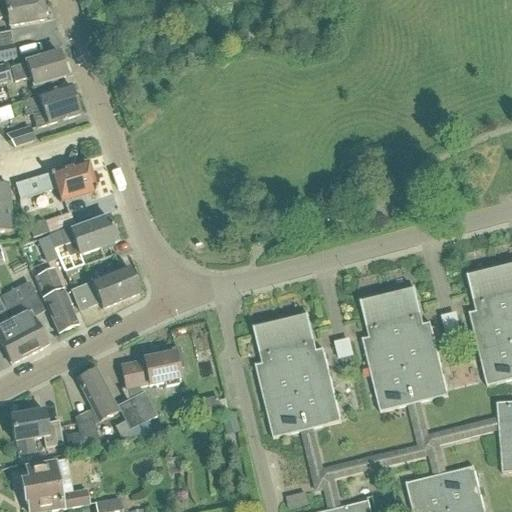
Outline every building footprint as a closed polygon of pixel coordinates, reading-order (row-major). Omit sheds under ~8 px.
[(44,23),(40,0),(30,0),(13,3),(0,5),(0,21),(6,20),(8,29),(44,23)] [(0,65),(17,62),(13,47),(0,49),(0,65)] [(66,80),(59,54),(25,64),(27,71),(23,72),(21,67),(10,71),(13,83),(28,78),(32,91),(66,80)] [(0,88),(11,85),(6,68),(0,69),(0,88)] [(21,105),(26,118),(31,117),(36,131),(80,117),(70,89),(21,105)] [(8,109),(0,111),(0,125),(12,122),(8,109)] [(29,130),(5,137),(13,150),(33,143),(29,130)] [(22,186),(14,189),(18,199),(19,202),(26,200),(55,191),(59,205),(95,194),(87,166),(22,185),(22,186)] [(0,235),(13,234),(6,187),(0,187),(0,235)] [(48,236),(75,228),(71,217),(45,225),(48,236)] [(116,245),(107,221),(69,235),(68,231),(49,238),(63,275),(82,268),(78,259),(116,245)] [(511,265),(505,267),(506,270),(487,275),(487,272),(469,276),(478,314),(471,316),(489,389),(511,383),(511,406),(499,408),(500,423),(430,439),(422,406),(450,399),(432,325),(425,327),(416,289),(398,294),(399,296),(380,301),(380,298),(362,303),(371,340),(364,342),(382,415),(408,409),(418,451),(325,473),(315,432),(343,425),(325,351),(319,353),(309,316),(292,320),(292,323),(274,327),(273,325),(255,329),(264,366),(257,368),(275,442),(301,435),(316,498),(324,496),(328,511),(372,511),(371,505),(343,511),(342,511),(336,485),(430,463),(434,482),(408,488),(413,511),(485,511),(476,472),(447,479),(441,451),(501,437),(504,477),(511,476),(511,265)] [(57,337),(77,329),(53,271),(38,278),(47,299),(42,301),(57,337)] [(101,312),(139,297),(129,271),(71,294),(79,313),(99,305),(101,312)] [(11,323),(29,358),(47,349),(32,319),(42,313),(34,297),(7,311),(11,323)] [(0,347),(10,368),(29,358),(11,323),(7,311),(5,313),(0,315),(0,347)] [(454,335),(470,331),(466,314),(450,319),(454,335)] [(348,361),(364,357),(360,340),(344,344),(348,361)] [(141,365),(129,367),(120,369),(124,392),(125,392),(127,404),(116,410),(124,424),(129,434),(156,419),(143,396),(141,397),(137,390),(148,388),(148,389),(163,386),(164,389),(176,387),(175,384),(179,383),(177,372),(181,371),(178,351),(159,354),(160,360),(143,363),(144,364),(141,365)] [(74,421),(82,445),(84,451),(98,447),(93,428),(118,415),(96,373),(76,383),(91,413),(74,421)] [(477,396),(452,403),(459,427),(484,420),(477,396)] [(42,440),(43,450),(61,447),(58,425),(45,427),(43,414),(9,419),(13,445),(31,442),(42,440)] [(228,439),(241,436),(237,417),(224,420),(228,439)] [(124,424),(114,429),(121,444),(131,438),(129,434),(124,424)] [(78,436),(65,438),(68,456),(80,454),(78,436)] [(298,490),(310,488),(305,462),(293,465),(298,490)] [(72,496),(66,463),(26,470),(29,482),(21,483),(25,506),(28,505),(28,511),(59,511),(89,507),(86,494),(72,496)] [(285,501),(287,511),(292,511),(309,508),(305,496),(285,501)] [(96,511),(121,511),(120,502),(95,506),(96,511)]
